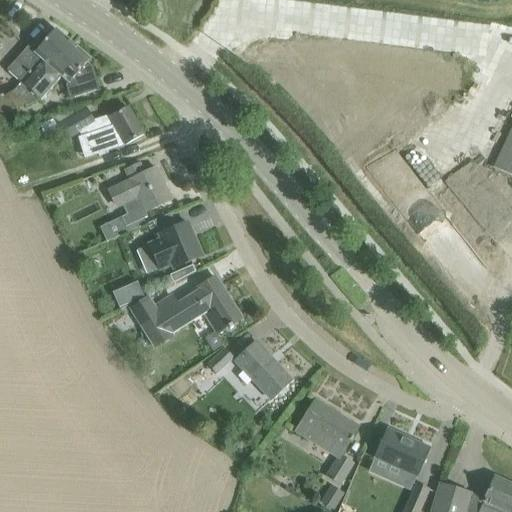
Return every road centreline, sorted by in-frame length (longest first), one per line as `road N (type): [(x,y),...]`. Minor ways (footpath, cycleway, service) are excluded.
road 1 (residential): [(479,394),(441,413),(386,392),(319,350),(270,298),(191,146),(189,117),(199,99)]
road 2 (tertiary): [(479,394),(359,278),(199,99)]
road 3 (tertiary): [(63,0),(199,99)]
